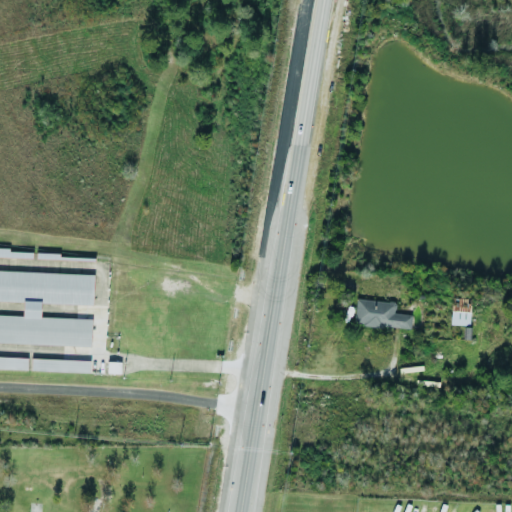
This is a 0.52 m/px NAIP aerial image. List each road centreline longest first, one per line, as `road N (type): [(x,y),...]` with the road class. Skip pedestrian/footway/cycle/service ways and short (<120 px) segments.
road 1 (secondary): [(239,511),(321,0)]
road 2 (residential): [(256,407),(0,385)]
